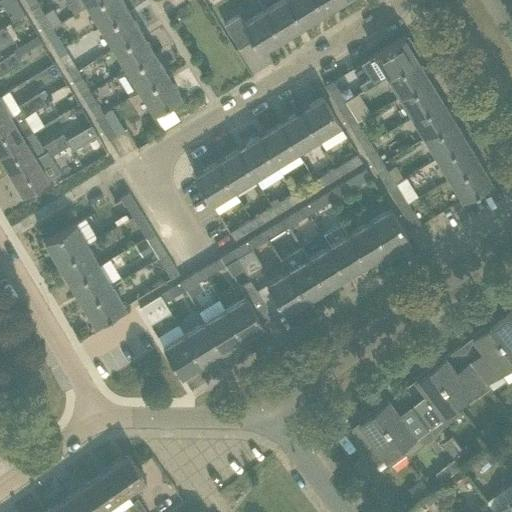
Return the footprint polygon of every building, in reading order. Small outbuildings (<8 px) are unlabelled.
[(36,0),(26,0),(31,8),(39,4),(36,0)] [(66,0),(74,11),(87,3),(91,0),(66,0)] [(122,0),(91,0),(87,3),(100,24),(127,7),(122,0)] [(287,0),(275,0),(263,8),(280,35),(301,22),(287,0)] [(316,0),(287,0),(301,22),(322,9),(316,0)] [(336,0),(316,0),(322,9),(336,0)] [(39,4),(31,8),(44,30),(51,25),(39,4)] [(127,7),(100,24),(113,45),(140,28),(127,7)] [(237,14),(223,23),(238,46),(252,38),(258,49),(280,35),(263,8),(241,21),(237,14)] [(4,24),(0,26),(0,46),(13,38),(4,24)] [(51,25),(44,30),(56,51),(64,46),(51,25)] [(126,66),(153,49),(140,28),(113,45),(126,66)] [(369,76),(359,82),(363,89),(386,75),(386,74),(416,56),(415,54),(419,52),(412,41),(408,43),(403,35),(373,53),(360,61),(369,76)] [(64,46),(56,51),(69,72),(76,68),(64,46)] [(153,49),(126,66),(127,67),(117,74),(129,94),(140,87),(166,70),(153,49)] [(13,51),(3,57),(10,68),(21,61),(14,50),(13,51)] [(386,75),(398,95),(429,76),(416,56),(386,74),(386,75)] [(0,73),(10,68),(3,57),(0,58),(0,73)] [(76,68),(69,72),(81,94),(89,89),(76,68)] [(153,109),(180,92),(166,70),(140,87),(153,109)] [(429,76),(398,95),(411,115),(441,97),(429,76)] [(342,95),(331,78),(323,84),(334,100),(336,105),(344,100),(342,95)] [(44,88),(28,97),(35,108),(44,102),(41,96),(47,93),(44,88)] [(89,89),(81,94),(94,115),(102,110),(89,89)] [(338,122),(321,95),(299,108),(316,136),(338,122)] [(21,108),(10,114),(0,120),(0,148),(22,135),(23,136),(33,130),(24,115),(35,108),(28,97),(18,103),(21,108)] [(0,120),(10,114),(0,97),(0,120)] [(441,97),(411,115),(423,136),(454,117),(441,97)] [(336,105),(349,125),(357,120),(344,100),(336,105)] [(278,121),(295,148),(316,136),(299,108),(278,121)] [(94,115),(107,137),(115,132),(102,110),(94,115)] [(454,117),(423,136),(436,156),(466,138),(454,117)] [(349,125),(361,146),(369,141),(357,120),(349,125)] [(278,121),(257,134),(274,161),(281,173),(302,160),(295,148),(278,121)] [(90,124),(66,138),(69,142),(68,143),(71,148),(96,134),(90,124)] [(62,131),(52,138),(55,144),(58,149),(69,142),(62,131)] [(257,134),(236,147),(252,174),(273,161),(257,134)] [(35,155),(23,136),(22,135),(0,148),(0,156),(9,171),(35,155)] [(55,144),(52,138),(41,144),(44,150),(47,155),(49,154),(58,149),(55,144)] [(466,138),(436,156),(448,177),(478,158),(466,138)] [(361,146),(373,166),(382,161),(369,141),(361,146)] [(236,147),(214,160),(231,187),(252,174),(236,147)] [(35,155),(9,171),(21,192),(47,176),(58,170),(49,154),(47,155),(44,150),(35,155)] [(355,151),(333,164),(339,173),(361,160),(355,151)] [(478,158),(448,177),(461,198),(491,180),(478,158)] [(193,173),(195,177),(209,200),(231,187),(214,160),(193,173)] [(386,187),(394,182),(386,169),(382,161),(373,166),(386,187)] [(333,164),(313,177),(318,186),(339,173),(333,164)] [(344,179),(348,186),(369,174),(365,167),(344,179)] [(318,186),(313,177),(292,190),(297,199),(318,186)] [(324,192),(328,198),(348,186),(344,179),(324,192)] [(407,202),(394,182),(386,187),(398,207),(407,202)] [(140,211),(127,190),(119,194),(132,215),(140,211)] [(297,199),(292,190),(270,203),(275,212),(297,199)] [(304,204),(308,211),(328,198),(324,192),(304,204)] [(407,202),(398,207),(400,211),(411,228),(419,223),(414,215),(407,202)] [(249,216),(254,225),(275,212),(270,203),(249,216)] [(283,217),(287,223),(308,211),(304,204),(283,217)] [(368,219),(386,249),(408,236),(390,206),(368,219)] [(140,211),(132,215),(144,236),(152,231),(140,211)] [(113,220),(116,224),(127,218),(125,213),(113,220)] [(83,215),(44,238),(57,259),(86,242),(95,237),(83,215)] [(250,227),(254,225),(249,216),(245,218),(228,229),(233,237),(250,227)] [(263,229),(267,236),(287,223),(283,217),(263,229)] [(386,249),(368,219),(348,231),(366,261),(386,249)] [(328,244),(345,273),(366,261),(348,231),(347,230),(342,222),(327,230),(333,240),(328,244)] [(263,229),(241,242),(231,249),(236,256),(247,274),(262,264),(251,246),(267,236),(263,229)] [(144,236),(157,256),(165,251),(152,231),(144,236)] [(144,239),(136,244),(142,254),(150,249),(144,239)] [(99,262),(86,242),(57,259),(69,280),(99,262)] [(304,298),(325,285),(307,256),(300,244),(279,256),(285,267),(286,267),(287,268),(304,298)] [(345,273),(328,244),(307,256),(325,285),(345,273)] [(231,249),(220,255),(199,268),(203,275),(224,262),(225,263),(236,256),(231,249)] [(170,277),(178,272),(165,251),(157,256),(170,277)] [(81,301),(111,283),(99,262),(69,280),(81,301)] [(184,287),(190,297),(203,289),(197,279),(203,275),(199,268),(179,280),(184,287)] [(304,298),(287,268),(256,287),(256,288),(255,289),(269,311),(279,304),(283,311),(304,298)] [(222,307),(240,337),(262,324),(258,318),(269,311),(255,289),(256,288),(256,287),(250,278),(238,285),(244,294),(222,307)] [(160,291),(164,299),(184,287),(179,280),(160,291)] [(124,304),(111,283),(81,301),(93,322),(124,304)] [(164,299),(160,291),(155,294),(138,304),(138,305),(148,322),(170,309),(164,299)] [(240,337),(222,307),(203,319),(221,349),(240,337)] [(500,311),(485,322),(511,357),(511,308),(503,315),(500,311)] [(183,331),(201,360),(221,349),(203,319),(183,331)] [(460,347),(484,379),(499,369),(507,380),(511,376),(511,357),(485,322),(470,333),(473,337),(460,347)] [(180,373),(201,360),(183,331),(162,344),(180,373)] [(470,390),(484,379),(460,347),(458,345),(449,351),(451,354),(446,358),(443,354),(428,365),(455,401),(470,390)] [(455,401),(428,365),(413,376),(416,380),(403,390),(427,422),(433,431),(461,409),(455,401)] [(413,433),(427,422),(403,390),(389,400),(386,396),(371,408),(398,444),(405,452),(407,455),(422,444),(413,433)] [(351,463),(364,480),(380,468),(375,461),(384,455),(390,463),(405,452),(398,444),(371,408),(356,419),(359,423),(346,433),(343,429),(342,430),(362,456),(351,463)] [(478,429),(487,441),(501,431),(492,419),(478,429)] [(451,434),(442,441),(454,457),(458,462),(468,455),(451,434)] [(489,447),(482,452),(489,462),(496,457),(489,447)] [(107,468),(124,492),(144,478),(127,454),(107,468)] [(107,468),(88,482),(105,506),(124,492),(107,468)] [(464,474),(461,471),(457,471),(450,476),(449,480),(452,484),(457,484),(463,479),(464,474)] [(420,477),(407,488),(415,498),(428,487),(420,477)] [(108,511),(104,506),(105,506),(88,482),(69,495),(80,511),(108,511)] [(430,488),(420,496),(425,502),(434,495),(430,488)] [(511,511),(511,494),(491,510),(492,511),(511,511)] [(80,511),(69,495),(49,509),(51,511),(80,511)] [(125,504),(130,511),(136,511),(142,507),(136,497),(125,504)]
